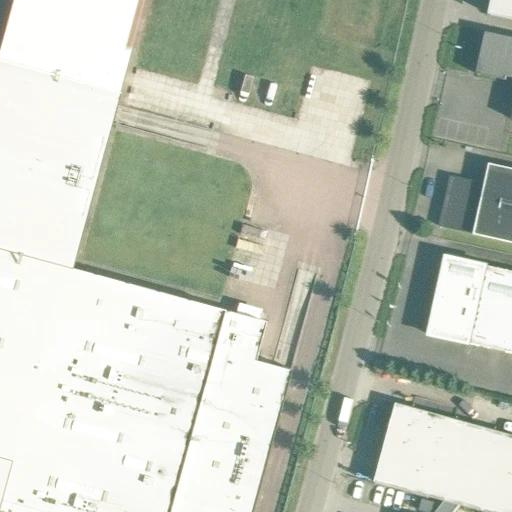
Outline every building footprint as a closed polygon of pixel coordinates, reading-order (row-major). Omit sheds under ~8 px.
[(10,0),(0,37),(0,63),(118,96),(143,0),(10,0)] [(489,14),(511,19),(511,0),(493,0),(491,13),(489,14)] [(511,77),(511,37),(486,32),(477,74),(506,80),(507,77),(511,77)] [(0,63),(0,250),(70,269),(118,96),(0,63)] [(511,243),(511,168),(490,164),(485,184),(474,235),(511,243)] [(474,235),(485,184),(454,177),(443,228),(474,235)] [(265,322),(70,269),(0,250),(0,454),(12,458),(0,500),(0,501),(39,511),(251,511),(290,371),(254,361),(265,322)] [(472,344),(489,266),(447,257),(430,335),(472,344)] [(511,271),(489,266),(472,344),(511,353),(511,271)] [(511,511),(511,435),(397,404),(396,407),(407,410),(396,451),(391,450),(389,458),(394,460),(392,466),(430,477),(425,496),(485,511),(511,511)] [(0,500),(12,458),(0,454),(0,500)] [(39,511),(0,501),(0,511),(39,511)]
